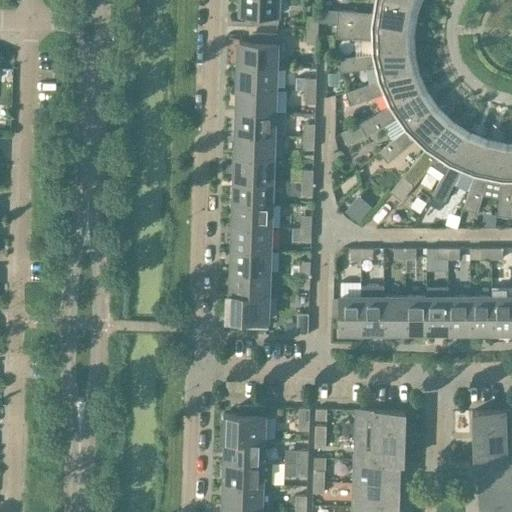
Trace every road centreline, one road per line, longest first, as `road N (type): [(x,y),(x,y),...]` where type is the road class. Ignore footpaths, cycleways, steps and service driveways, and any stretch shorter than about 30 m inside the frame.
road 1 (residential): [(15,511),(30,21)]
road 2 (residential): [(201,367),(212,0)]
road 3 (residential): [(201,367),(438,377)]
road 4 (tertiary): [(78,445),(97,365),(100,288),(86,215)]
road 5 (tertiary): [(86,215),(69,323),(78,445)]
road 6 (tertiary): [(94,24),(86,215)]
road 7 (residential): [(197,511),(201,367)]
road 8 (residential): [(438,377),(439,472),(428,511)]
